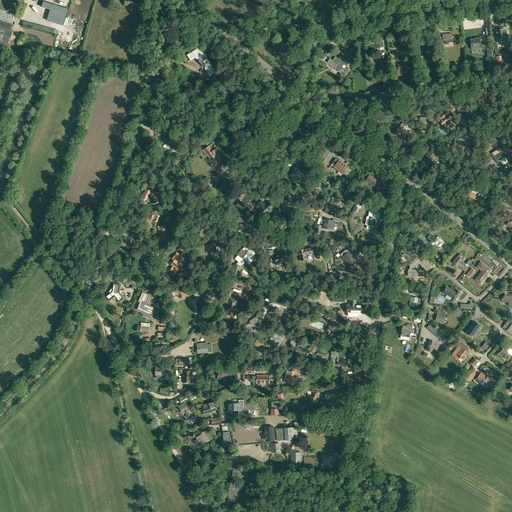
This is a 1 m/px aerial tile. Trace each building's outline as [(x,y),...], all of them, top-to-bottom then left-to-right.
[(19,5),(0,0),(0,19),(12,24),(19,5)] [(0,42),(6,44),(8,45),(12,31),(10,30),(0,26),(0,42)] [(505,39),(505,38),(504,29),(496,30),(497,43),(500,43),(499,40),(505,39)] [(443,41),(440,41),(441,47),(443,47),(443,41),(445,41),(446,45),(449,44),(448,43),(453,42),(452,33),(442,35),(442,37),(443,41)] [(481,48),(480,41),(482,41),(482,37),(475,38),(470,39),(472,49),(481,48)] [(285,48),(281,46),(279,52),(289,57),(294,46),(295,46),(296,42),(288,39),(285,48)] [(383,45),(383,41),(378,42),(378,44),(370,45),(371,52),(380,51),(380,50),(384,50),(383,45)] [(202,63),(201,63),(203,67),(204,66),(210,76),(216,72),(200,47),(187,55),(190,61),(198,56),(202,63)] [(324,60),(329,53),(326,51),(321,57),(324,60)] [(336,58),(333,62),(338,65),(337,66),(337,67),(337,68),(337,69),(337,70),(338,71),(341,74),(340,75),(342,76),(344,79),(348,74),(347,73),(350,70),(348,68),(349,67),(347,66),(349,63),(345,59),(347,57),(343,54),(338,59),(336,58)] [(438,68),(437,64),(434,54),(430,55),(427,56),(428,56),(426,57),(429,67),(432,66),(433,69),(438,68)] [(395,66),(395,67),(396,73),(408,71),(408,73),(412,72),(410,60),(404,61),(404,63),(398,64),(398,66),(395,66)] [(198,80),(192,76),(188,82),(194,86),(198,80)] [(480,90),(481,94),(477,96),(479,102),(492,98),(489,91),(487,92),(486,88),(480,90)] [(372,99),(370,91),(358,94),(360,101),(363,101),(363,103),(369,102),(368,99),(372,99)] [(452,117),(449,114),(447,116),(444,112),(440,115),(444,119),(440,123),(442,126),(441,126),(444,130),(446,128),(449,131),(454,126),(449,120),(452,117)] [(429,122),(428,122),(428,118),(420,117),(420,123),(423,123),(423,126),(429,127),(429,122)] [(309,124),(307,122),(304,126),(299,123),(295,131),(302,135),(309,124)] [(402,137),(407,131),(401,125),(395,132),(402,137)] [(173,148),(173,150),(176,150),(177,149),(184,151),(185,146),(178,144),(179,139),(175,138),(173,138),(173,137),(169,136),(168,138),(167,139),(167,140),(167,141),(168,141),(167,143),(172,144),(171,148),(173,148)] [(460,152),(460,149),(465,149),(465,146),(468,146),(468,142),(470,142),(471,142),(471,137),(466,137),(464,137),(460,139),(455,138),(455,146),(454,146),(454,148),(453,148),(453,152),(460,152)] [(508,163),(511,159),(503,146),(491,155),(496,161),(497,160),(499,162),(504,158),(508,163)] [(203,150),(207,155),(210,159),(209,159),(211,162),(212,161),(214,164),(221,159),(217,152),(215,150),(213,152),(212,152),(208,147),(203,150)] [(439,151),(433,147),(424,159),(430,164),(433,160),(439,151)] [(441,162),(445,158),(439,154),(436,158),(441,162)] [(335,159),(331,165),(334,167),(333,168),(342,175),(348,168),(339,161),(338,162),(335,159)] [(299,170),(295,168),(290,175),(300,182),(305,174),(299,169),(299,170)] [(381,188),(383,185),(369,175),(366,180),(377,188),(378,186),(381,188)] [(221,196),(217,188),(213,190),(214,191),(211,192),(214,199),(221,196)] [(153,193),(146,189),(141,198),(146,200),(147,199),(149,200),(153,193)] [(472,189),(469,195),(480,201),(482,196),(479,194),(479,193),(472,189)] [(206,196),(195,191),(192,197),(203,203),(206,196)] [(277,202),(278,202),(279,210),(286,208),(284,196),(277,197),(277,198),(276,198),(277,202)] [(325,208),(328,209),(328,210),(335,212),(339,200),(332,198),(329,197),(325,208)] [(245,213),(248,205),(239,201),(235,209),(245,213)] [(264,216),(274,207),(269,201),(264,205),(261,201),(255,206),(264,216)] [(369,217),(367,217),(367,220),(368,220),(367,221),(366,221),(366,224),(368,225),(367,229),(375,230),(376,224),(375,224),(376,218),(378,219),(379,212),(370,211),(369,217)] [(312,215),(310,214),(309,216),(306,215),(306,214),(304,213),(301,221),(309,224),(312,215)] [(236,221),(241,223),(239,228),(247,231),(248,227),(251,222),(243,219),(238,217),(236,221)] [(335,222),(333,221),(325,219),(323,227),(323,228),(327,230),(328,228),(332,230),(335,222)] [(313,233),(318,235),(321,225),(316,224),(313,233)] [(159,227),(158,227),(160,236),(160,239),(161,239),(170,237),(167,225),(165,225),(159,227)] [(440,234),(437,238),(434,236),(433,237),(430,235),(427,238),(430,241),(429,242),(433,245),(435,243),(438,246),(445,238),(440,234)] [(129,247),(131,239),(120,237),(118,246),(129,247)] [(202,246),(198,246),(200,256),(204,255),(205,255),(209,254),(209,251),(215,250),(213,243),(205,245),(202,246)] [(245,246),(242,249),(241,249),(237,254),(238,254),(234,259),(239,263),(243,259),(249,265),(253,259),(252,258),(255,253),(248,248),(245,246)] [(317,258),(327,256),(325,249),(321,250),(320,247),(315,248),(315,250),(313,251),(312,248),(298,251),(301,261),(307,259),(306,255),(316,252),(317,258)] [(352,266),(357,262),(353,257),(358,253),(354,248),(352,250),(350,248),(347,251),(348,253),(343,257),(352,266)] [(144,249),(139,259),(143,261),(149,263),(153,254),(144,249)] [(182,260),(184,258),(177,253),(172,259),(174,260),(170,264),(177,270),(178,268),(179,269),(183,264),(182,261),(182,260)] [(278,264),(279,263),(285,261),(283,254),(270,258),(272,263),(270,264),(272,272),(277,270),(275,265),(276,264),(277,266),(276,264),(278,263),(278,264)] [(464,257),(460,254),(458,256),(457,256),(452,262),(458,266),(462,268),(465,264),(462,261),(463,260),(461,259),(464,257)] [(408,272),(408,273),(409,273),(409,277),(408,277),(428,277),(427,277),(427,273),(428,273),(428,272),(427,272),(427,271),(428,271),(429,269),(431,268),(424,260),(421,262),(421,261),(417,258),(408,265),(409,266),(409,265),(411,268),(410,269),(410,271),(410,272),(409,272),(408,272)] [(482,271),(475,280),(481,284),(488,276),(487,275),(491,270),(481,262),(477,267),(482,271)] [(240,266),(233,265),(232,275),(239,276),(240,266)] [(179,279),(189,279),(189,273),(187,273),(187,271),(184,271),(184,272),(182,272),(182,275),(179,275),(179,279)] [(137,280),(125,279),(125,284),(131,285),(131,288),(137,289),(137,280)] [(121,284),(112,283),(112,288),(111,289),(110,290),(109,291),(109,293),(105,296),(109,302),(114,299),(116,299),(119,303),(125,299),(121,294),(122,293),(121,290),(120,290),(121,284)] [(190,285),(191,293),(199,293),(198,285),(190,285)] [(185,289),(185,286),(181,286),(172,287),(173,291),(172,291),(173,297),(177,296),(181,296),(181,299),(185,298),(184,295),(186,294),(186,292),(185,292),(185,289)] [(456,292),(447,286),(443,293),(447,295),(446,297),(454,302),(460,292),(457,290),(456,292)] [(213,287),(209,292),(203,298),(208,303),(210,301),(214,304),(221,295),(219,294),(220,293),(213,287)] [(226,310),(227,311),(225,315),(232,316),(233,312),(234,313),(237,300),(230,298),(231,291),(228,290),(226,297),(225,303),(227,304),(226,310)] [(144,312),(145,311),(152,314),(155,308),(146,304),(149,296),(143,293),(139,301),(141,302),(138,309),(144,312)] [(511,308),(511,306),(511,297),(509,296),(508,297),(506,295),(501,300),(505,303),(507,301),(509,303),(507,305),(511,308)] [(415,303),(420,304),(421,298),(412,297),(412,299),(411,299),(410,305),(415,306),(415,303)] [(347,307),(347,313),(348,313),(348,316),(354,316),(354,313),(358,313),(358,314),(362,315),(362,313),(363,313),(363,309),(364,309),(364,305),(356,305),(356,302),(355,302),(351,302),(350,302),(350,305),(348,305),(348,307),(347,307)] [(469,304),(467,307),(472,310),(474,307),(475,304),(471,302),(469,304)] [(444,323),(447,309),(437,307),(436,310),(438,310),(436,321),(444,323)] [(248,334),(261,325),(257,320),(251,324),(250,322),(243,328),(248,334)] [(474,321),(466,331),(473,336),(481,326),(474,321)] [(339,329),(330,324),(326,331),(328,332),(327,334),(334,338),(339,329)] [(403,324),(400,336),(401,336),(409,337),(410,338),(410,333),(411,334),(413,326),(407,325),(403,324)] [(429,324),(426,328),(442,341),(445,337),(429,324)] [(190,343),(195,334),(192,332),(190,334),(189,334),(186,341),(190,343)] [(282,340),(274,333),(270,339),(277,346),(282,340)] [(459,335),(454,341),(465,349),(469,344),(459,335)] [(430,340),(427,350),(434,352),(436,347),(433,346),(434,342),(430,340)] [(507,351),(510,349),(511,347),(505,341),(501,345),(504,348),(497,355),(501,358),(503,356),(506,359),(511,354),(507,351)] [(205,344),(205,343),(197,344),(198,350),(196,350),(196,353),(198,353),(198,354),(206,353),(206,352),(212,351),(211,344),(209,344),(205,344)] [(304,346),(297,345),(296,351),(309,353),(310,352),(312,354),(319,347),(314,343),(309,348),(304,347),(304,346)] [(460,357),(464,360),(467,355),(463,353),(465,350),(459,346),(454,352),(460,357)] [(348,355),(332,351),(331,356),(336,357),(336,356),(338,357),(337,361),(338,362),(337,365),(342,366),(342,369),(346,370),(347,366),(346,366),(348,355)] [(156,368),(155,375),(156,375),(156,378),(162,379),(167,379),(167,374),(167,372),(172,373),(172,369),(167,369),(156,368)] [(296,378),(297,374),(300,374),(301,370),(294,368),(293,372),(287,370),(283,382),(292,385),(294,385),(296,378)] [(183,369),(179,369),(179,374),(183,374),(183,383),(191,383),(191,371),(183,371),(183,369)] [(220,371),(217,378),(226,381),(228,374),(220,371)] [(496,381),(489,375),(488,377),(485,375),(484,376),(481,373),(477,379),(478,379),(477,380),(480,382),(483,383),(484,381),(492,386),(496,381)] [(269,376),(258,375),(257,383),(264,383),(264,384),(268,384),(269,376)] [(311,391),(311,396),(309,396),(308,403),(317,403),(317,397),(319,397),(319,391),(311,391)] [(188,418),(191,416),(189,410),(191,409),(188,404),(189,403),(186,400),(188,399),(186,395),(179,398),(181,403),(183,402),(184,403),(179,406),(184,415),(186,414),(188,418)] [(244,409),(244,406),(243,400),(239,400),(239,403),(227,404),(228,411),(228,410),(228,411),(233,411),(232,409),(244,409)] [(203,409),(205,413),(211,411),(212,412),(213,412),(213,411),(218,409),(215,401),(207,404),(207,403),(203,405),(204,408),(203,409)] [(194,416),(189,418),(192,424),(197,421),(194,416)] [(295,427),(276,429),(277,441),(300,439),(299,427),(301,426),(301,421),(294,422),(295,427)] [(223,432),(222,432),(223,437),(222,443),(227,443),(227,444),(228,444),(228,443),(231,444),(229,431),(227,431),(226,426),(222,427),(223,432)] [(273,427),(270,427),(265,428),(266,434),(266,440),(269,440),(274,440),(273,427)] [(200,434),(197,436),(203,447),(210,443),(204,432),(200,434)] [(280,452),(280,443),(271,443),(272,452),(280,452)] [(329,454),(321,454),(322,468),(335,468),(335,460),(337,460),(337,453),(329,452),(329,454)] [(301,453),(291,453),(291,466),(300,466),(301,453)] [(238,499),(238,488),(229,488),(229,499),(233,499),(233,501),(233,502),(237,502),(238,501),(238,499)]
